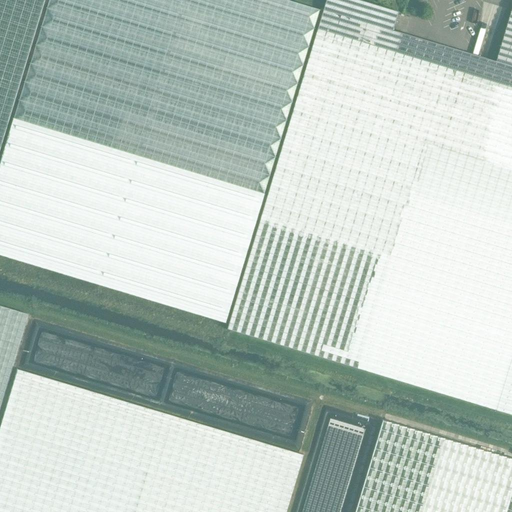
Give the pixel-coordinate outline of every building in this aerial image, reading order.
[(320,10),(285,0),(49,0),(13,119),(0,163),(0,255),(225,324),(320,10)] [(0,0),(0,150),(45,0),(0,0)] [(511,6),(495,62),(393,31),(399,12),(357,0),(326,0),(227,330),(511,415),(511,6)] [(0,406),(27,315),(0,306),(0,406)] [(18,370),(0,428),(0,511),(285,511),(303,455),(18,370)] [(382,421),(355,511),(511,511),(511,459),(428,435),(382,421)]
